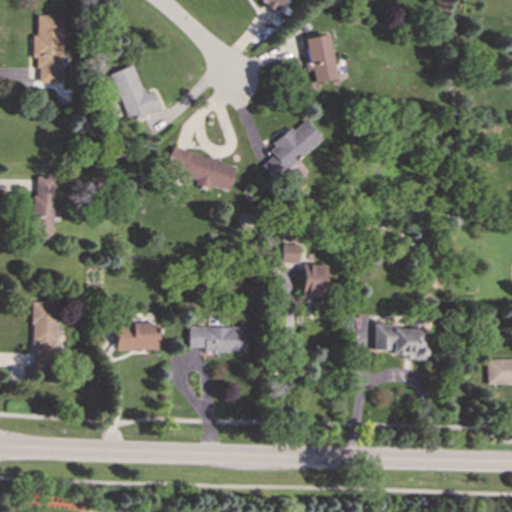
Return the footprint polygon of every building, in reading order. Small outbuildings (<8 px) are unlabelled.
[(282,0),(262,0),(276,9),(282,0)] [(61,15),(35,14),(35,36),(31,35),(31,57),(36,57),(36,82),(60,82),(61,15)] [(334,79),(326,34),(299,39),(305,70),(311,69),(313,82),(334,79)] [(108,72),(125,120),(158,109),(151,90),(141,94),(131,64),(108,72)] [(320,139),(304,119),(292,130),(290,127),(265,148),(271,155),(260,165),(272,180),(320,139)] [(209,185),(226,190),(234,166),(169,145),(162,169),(209,185)] [(52,176),(35,176),(34,194),(30,194),(29,242),(50,242),(52,176)] [(279,262),(296,262),(297,244),(280,244),(279,262)] [(324,264),(301,264),(300,297),(323,298),(324,264)] [(54,302),(30,302),(30,368),(54,369),(54,302)] [(155,350),(155,324),(114,324),(114,349),(155,350)] [(423,329),(393,329),(393,324),(372,324),(372,351),(400,351),(400,359),(423,359),(423,329)] [(243,351),(244,327),(187,326),(187,350),(243,351)] [(511,358),(485,359),(485,385),(511,384),(511,358)]
